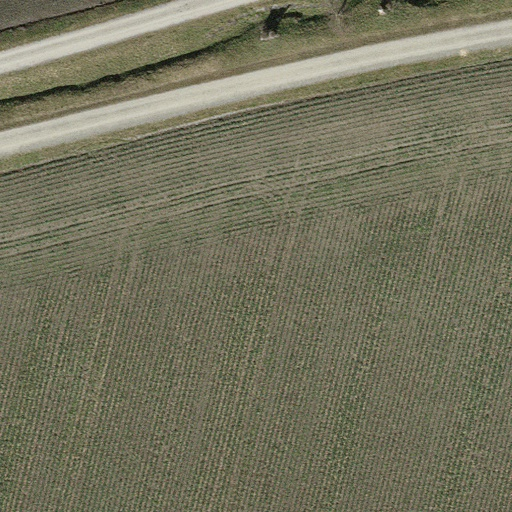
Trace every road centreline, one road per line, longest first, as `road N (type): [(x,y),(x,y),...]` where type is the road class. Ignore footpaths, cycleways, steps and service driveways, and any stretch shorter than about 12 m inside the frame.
road 1 (track): [(0,144),(511,30)]
road 2 (track): [(220,0),(0,59)]
